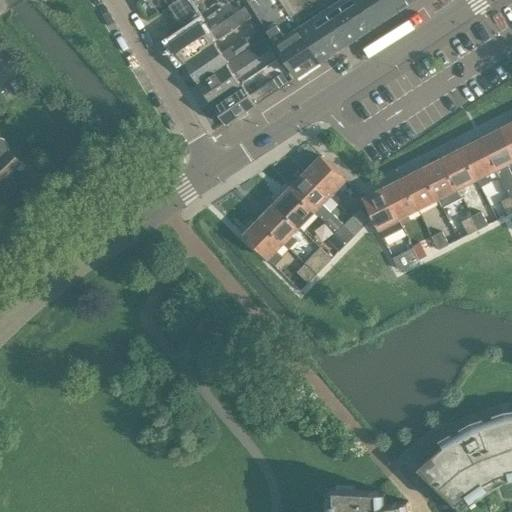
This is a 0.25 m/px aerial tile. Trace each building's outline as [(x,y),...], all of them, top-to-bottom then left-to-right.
[(191,0),(166,0),(165,1),(178,22),(197,10),(198,9),(191,0)] [(191,0),(198,9),(204,4),(201,0),(191,0)] [(247,0),(294,72),(317,57),(342,41),(314,0),(247,0)] [(314,0),(342,41),(368,24),(388,10),(381,0),(314,0)] [(381,0),(388,10),(403,0),(381,0)] [(197,17),(166,38),(180,58),(211,38),(210,37),(248,12),(241,1),(207,24),(202,16),(198,19),(197,17)] [(211,38),(180,58),(194,79),(224,58),(235,52),(252,40),(262,34),(256,23),(245,30),(242,32),(241,31),(217,48),(211,38)] [(224,58),(194,79),(208,99),(238,79),(231,68),(268,43),(262,34),(252,40),(235,52),(224,58)] [(285,77),(278,68),(270,74),(276,83),(285,77)] [(238,79),(208,99),(222,120),(253,99),(276,83),(270,74),(246,90),(238,79)] [(511,115),(497,123),(511,152),(511,115)] [(511,152),(497,123),(478,133),(497,171),(507,191),(511,202),(511,175),(504,159),(511,155),(511,152)] [(478,133),(458,143),(474,174),(474,175),(477,182),(487,176),(497,171),(478,133)] [(458,143),(439,153),(455,184),(474,175),(474,174),(458,143)] [(0,176),(14,163),(0,148),(0,147),(0,176)] [(318,150),(302,167),(327,191),(342,175),(343,175),(318,150)] [(439,153),(419,163),(435,194),(438,201),(458,191),(455,184),(439,153)] [(14,163),(0,176),(0,203),(28,178),(28,177),(14,163)] [(419,163),(400,173),(415,204),(435,194),(419,163)] [(302,167),(286,182),(311,207),(333,227),(344,238),(352,230),(341,220),(319,198),(327,191),(302,167)] [(400,173),(380,183),(398,219),(408,214),(405,209),(415,204),(400,173)] [(286,182),(271,198),(296,222),(311,207),(286,182)] [(360,193),(369,212),(376,224),(379,232),(400,222),(398,219),(380,183),(360,193)] [(511,202),(507,191),(497,196),(504,209),(511,205),(511,202)] [(271,198),(256,214),(281,238),(280,238),(286,244),(294,235),(289,230),(296,222),(271,198)] [(356,203),(348,212),(359,223),(367,214),(356,203)] [(478,206),(468,211),(475,224),(485,219),(478,206)] [(468,211),(458,216),(465,229),(475,224),(468,211)] [(256,214),(240,230),(265,254),(271,260),(280,252),(273,246),(280,238),(281,238),(256,214)] [(439,226),(429,231),(436,244),(446,239),(439,226)] [(333,227),(325,236),(336,246),(344,238),(333,227)] [(429,231),(409,241),(411,245),(411,244),(416,254),(436,244),(429,231)] [(302,258),(313,269),(328,253),(316,242),(303,256),(302,258)] [(411,245),(403,249),(407,258),(415,254),(416,254),(411,244),(411,245)] [(302,258),(294,267),(305,278),(313,269),(302,258)] [(446,437),(414,463),(458,505),(459,504),(453,499),(464,490),(467,495),(483,484),(480,478),(492,472),(493,476),(495,475),(493,471),(506,467),(507,473),(511,472),(511,405),(502,406),(488,411),(489,414),(483,415),(482,413),(468,418),(460,422),(444,426),(446,437)] [(323,482),(323,502),(323,511),(407,511),(405,495),(378,499),(376,486),(369,485),(323,482)]
